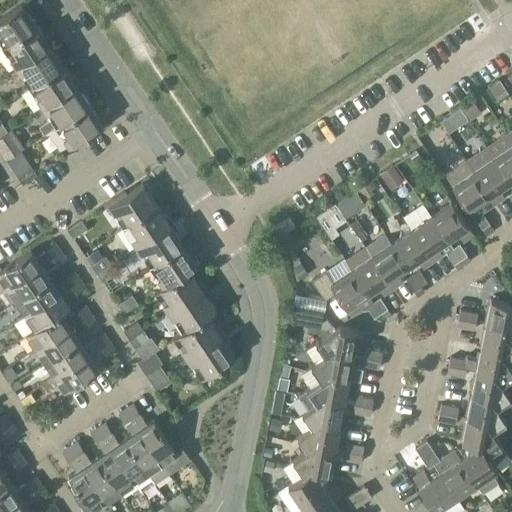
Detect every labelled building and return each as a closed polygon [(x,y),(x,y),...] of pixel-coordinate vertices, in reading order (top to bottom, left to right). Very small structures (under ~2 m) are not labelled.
[(0,42),(3,46),(36,23),(22,2),(0,17),(0,42)] [(36,23),(3,46),(16,66),(50,43),(36,23)] [(50,43),(16,66),(29,86),(63,63),(50,43)] [(63,63),(29,86),(43,106),(76,83),(63,63)] [(500,80),(487,89),(495,100),(507,92),(500,80)] [(56,126),(90,103),(76,83),(43,106),(51,118),(40,125),(45,133),(56,126)] [(471,99),(461,106),(469,118),(479,111),(471,99)] [(90,103),(56,126),(69,146),(103,123),(90,103)] [(446,117),(441,120),(444,125),(449,122),(446,117)] [(8,130),(0,135),(0,145),(13,137),(8,130)] [(511,140),(506,132),(486,145),(510,181),(511,179),(511,140)] [(486,145),(466,158),(473,169),(496,202),(505,195),(500,188),(510,181),(486,145)] [(416,151),(409,156),(412,160),(419,155),(416,151)] [(466,158),(445,173),(448,178),(452,183),(487,235),(494,229),(482,211),(496,202),(473,169),(466,158)] [(18,174),(24,182),(37,173),(32,165),(18,174)] [(395,165),(379,175),(386,185),(402,175),(395,165)] [(122,224),(155,201),(143,182),(109,204),(122,224)] [(366,184),(357,190),(363,198),(372,192),(366,184)] [(355,191),(347,197),(355,209),(363,204),(355,191)] [(431,214),(447,239),(457,232),(463,240),(474,233),(451,200),(431,214)] [(135,244),(169,221),(155,201),(122,224),(135,244)] [(431,214),(411,227),(433,260),(446,251),(453,247),(447,239),(431,214)] [(285,216),(266,230),(272,238),(291,224),(285,216)] [(87,226),(82,218),(68,227),(74,235),(87,226)] [(149,264),(183,242),(169,221),(135,244),(149,264)] [(433,260),(411,227),(391,240),(408,265),(417,259),(423,267),(433,260)] [(386,232),(365,246),(371,254),(393,287),(403,281),(397,273),(408,265),(391,240),(386,232)] [(0,289),(7,285),(61,248),(56,240),(48,246),(36,254),(32,247),(0,268),(0,289)] [(183,242),(149,264),(163,285),(189,267),(196,262),(183,242)] [(453,247),(461,258),(467,254),(459,242),(453,247)] [(371,254),(365,246),(345,259),(351,267),(368,292),(378,286),(383,294),(393,287),(371,254)] [(461,258),(453,247),(446,251),(454,263),(461,258)] [(16,299),(51,276),(46,268),(58,261),(66,255),(61,248),(7,285),(16,299)] [(97,272),(111,263),(104,254),(91,263),(97,272)] [(511,256),(501,264),(506,271),(511,266),(511,256)] [(297,261),(292,265),(296,279),(305,273),(297,261)] [(163,285),(154,290),(168,310),(202,287),(189,268),(197,263),(196,262),(163,285)] [(111,263),(97,272),(102,280),(116,270),(111,263)] [(381,312),(373,300),(368,292),(351,267),(332,280),(325,270),(312,280),(324,299),(336,291),(351,313),(362,306),(366,306),(374,317),(381,312)] [(51,276),(16,299),(26,313),(80,277),(75,269),(67,274),(67,275),(55,282),(51,276)] [(413,273),(421,285),(427,281),(420,269),(413,273)] [(421,285),(413,273),(406,278),(414,290),(421,285)] [(35,327),(61,309),(69,303),(65,297),(77,289),(77,290),(85,284),(80,277),(26,313),(35,326),(35,327)] [(202,287),(168,310),(181,330),(173,336),(216,308),(202,287)] [(132,293),(119,302),(124,311),(138,301),(132,293)] [(373,300),(381,312),(387,308),(380,296),(373,300)] [(511,307),(508,302),(490,298),(485,323),(504,326),(509,336),(511,336),(511,338),(511,307)] [(61,309),(35,327),(35,326),(27,332),(36,346),(90,310),(85,302),(77,307),(65,315),(61,309)] [(187,357),(221,334),(208,314),(217,308),(216,308),(173,336),(187,357)] [(458,317),(475,321),(477,313),(459,309),(458,317)] [(46,360),(80,337),(75,330),(87,322),(95,317),(90,310),(36,346),(46,360)] [(475,321),(458,317),(456,325),(474,329),(475,321)] [(129,337),(143,328),(137,320),(123,329),(129,337)] [(511,355),(511,338),(511,336),(509,336),(504,326),(485,323),(481,345),(499,349),(505,359),(506,359),(511,355)] [(307,347),(316,361),(319,359),(326,354),(327,355),(337,349),(353,353),(358,329),(340,325),(307,347)] [(143,328),(129,337),(135,345),(148,336),(143,328)] [(80,337),(46,360),(55,374),(109,338),(104,330),(96,336),(84,344),(80,337)] [(221,334),(187,357),(200,377),(235,354),(221,334)] [(109,338),(55,374),(65,388),(99,365),(94,358),(106,351),(114,346),(109,338)] [(449,364),(466,368),(476,370),(493,372),(500,383),(501,383),(511,375),(511,368),(506,359),(505,359),(499,349),(481,345),(479,357),(466,355),(465,359),(450,356),(449,364)] [(363,354),(381,358),(382,351),(364,347),(363,354)] [(316,361),(312,363),(322,378),(323,379),(332,374),(349,378),(360,380),(363,367),(351,365),(353,353),(337,349),(327,355),(326,354),(319,359),(316,361)] [(381,358),(363,354),(361,363),(379,367),(381,358)] [(152,381),(165,371),(160,363),(146,372),(152,381)] [(282,363),(278,387),(285,389),(288,376),(286,376),(289,365),(282,363)] [(466,368),(449,364),(447,372),(465,376),(466,368)] [(13,365),(3,371),(10,381),(19,374),(13,365)] [(511,397),(501,383),(500,383),(493,372),(476,370),(472,393),(489,396),(496,406),(497,406),(511,397)] [(165,371),(152,381),(157,389),(171,380),(165,371)] [(307,387),(298,393),(307,407),(317,401),(328,397),(344,400),(349,378),(332,374),(323,379),(322,378),(319,379),(307,387)] [(506,420),(497,406),(496,406),(489,396),(472,393),(467,416),(484,420),(491,430),(492,430),(506,420)] [(354,402),(371,405),(373,398),(355,395),(354,402)] [(307,407),(303,410),(312,425),(314,426),(323,421),(340,424),(344,400),(328,397),(317,401),(307,407)] [(133,401),(126,406),(162,459),(170,471),(191,457),(183,446),(177,450),(176,449),(154,416),(146,421),(138,410),(133,401)] [(371,405),(354,402),(352,410),(370,414),(371,405)] [(440,411),(457,414),(459,407),(441,404),(440,411)] [(162,459),(126,406),(118,412),(131,431),(125,435),(155,480),(156,481),(170,471),(162,459)] [(0,427),(11,420),(5,411),(4,412),(0,414),(0,427)] [(457,414),(440,411),(438,419),(455,423),(457,414)] [(273,416),(270,428),(278,430),(281,417),(273,416)] [(484,420),(467,416),(463,440),(466,441),(481,444),(487,453),(487,454),(495,465),(507,451),(492,430),(491,430),(484,420)] [(0,447),(1,447),(0,445),(0,436),(7,432),(8,432),(16,427),(11,420),(0,427),(0,447)] [(104,420),(98,425),(134,478),(142,489),(155,480),(125,435),(118,440),(104,420)] [(335,447),(340,424),(323,421),(314,426),(312,425),(299,434),(308,448),(310,450),(319,444),(335,447)] [(134,478),(98,425),(89,430),(95,439),(95,438),(103,450),(97,454),(119,488),(134,478)] [(70,443),(106,497),(119,488),(97,454),(90,458),(82,447),(83,447),(77,438),(70,443)] [(419,453),(431,445),(427,439),(415,447),(419,453)] [(492,472),(497,469),(495,465),(487,454),(487,453),(481,444),(466,441),(465,446),(469,452),(460,458),(477,483),(483,493),(499,482),(492,472)] [(345,449),(362,452),(364,445),(346,442),(345,449)] [(106,497),(70,443),(62,449),(75,468),(68,473),(80,490),(73,495),(84,511),(106,497)] [(331,471),(335,447),(319,444),(310,450),(308,448),(294,458),(304,473),(305,474),(315,468),(319,469),(331,471)] [(0,467),(21,453),(16,445),(8,451),(0,456),(0,467)] [(424,460),(435,452),(431,445),(419,453),(424,460)] [(362,452),(345,449),(343,458),(361,461),(362,452)] [(440,471),(457,496),(477,483),(460,458),(454,449),(440,459),(435,463),(440,471)] [(435,452),(424,460),(428,467),(435,463),(440,459),(435,452)] [(0,488),(11,481),(7,473),(18,466),(26,461),(21,453),(0,467),(0,488)] [(264,458),(262,469),(271,471),(273,460),(264,458)] [(326,472),(330,472),(331,471),(319,469),(315,468),(305,474),(304,473),(288,483),(303,505),(316,496),(327,489),(326,488),(320,479),(325,475),(326,472)] [(424,470),(413,477),(420,488),(417,490),(429,507),(427,511),(442,511),(440,508),(457,496),(440,471),(429,478),(424,470)] [(11,481),(0,488),(0,507),(40,481),(34,473),(26,478),(27,479),(15,486),(11,481)] [(0,511),(24,511),(30,508),(25,501),(36,493),(37,494),(45,488),(40,481),(0,507),(0,511)] [(334,482),(326,488),(327,489),(316,496),(303,505),(307,511),(335,511),(340,509),(333,498),(341,493),(334,482)] [(358,488),(366,500),(372,496),(364,484),(358,488)] [(352,492),(359,504),(366,500),(358,488),(352,492)] [(183,491),(169,501),(175,510),(189,500),(183,491)] [(359,504),(352,492),(344,497),(352,509),(359,504)] [(169,501),(155,510),(156,511),(171,511),(175,510),(169,501)] [(489,501),(472,511),(495,511),(496,511),(489,501)] [(32,511),(30,508),(24,511),(55,511),(59,510),(54,502),(46,507),(39,511),(32,511)]
